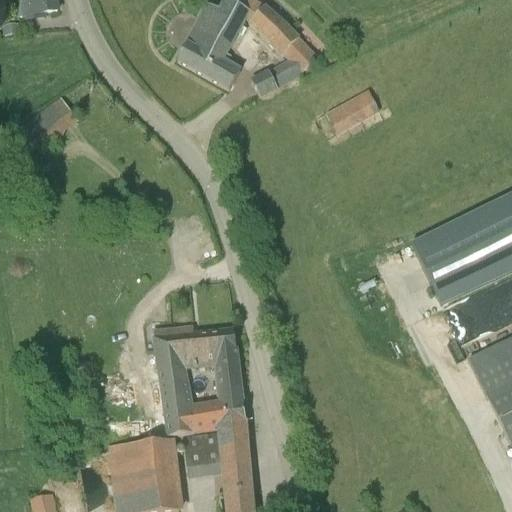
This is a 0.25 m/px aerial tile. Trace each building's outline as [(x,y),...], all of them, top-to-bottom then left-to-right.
[(19,0),(20,5),(14,6),(16,20),(57,12),(57,7),(56,0),(19,0)] [(290,63),(268,75),(276,90),(301,76),(317,59),(285,26),(265,9),(244,0),(227,0),(220,13),(208,7),(177,64),(229,93),(240,74),(231,69),(235,62),(225,56),(245,21),(270,41),(283,56),(290,63)] [(17,25),(3,28),(5,38),(19,35),(17,25)] [(251,84),(259,99),(262,97),(276,90),(268,75),(251,84)] [(368,94),(326,117),(337,137),(379,114),(368,94)] [(61,102),(6,141),(21,162),(76,123),(61,102)] [(511,197),(411,247),(441,308),(511,273),(511,197)] [(193,435),(194,435),(194,434),(219,430),(245,426),(234,332),(194,337),(193,330),(153,334),(159,371),(169,438),(193,435)] [(511,344),(469,365),(486,400),(511,453),(511,344)] [(253,511),(246,432),(245,426),(219,430),(220,435),(183,439),(187,482),(224,478),(227,511),(253,511)] [(109,448),(110,453),(115,511),(178,511),(171,443),(109,448)] [(54,511),(51,497),(32,501),(33,511),(54,511)]
